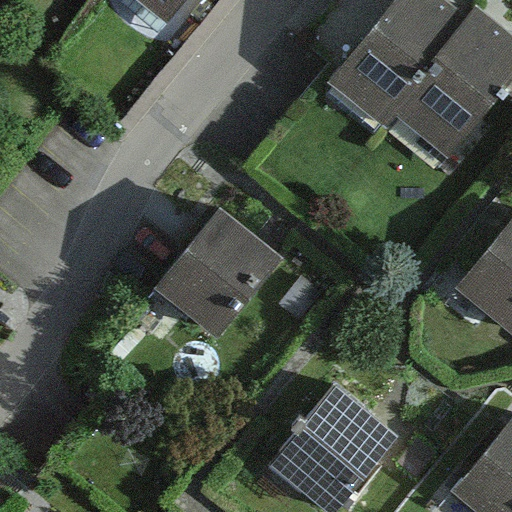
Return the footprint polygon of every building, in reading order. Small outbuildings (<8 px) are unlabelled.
[(138,0),(175,27),(195,0),(138,0)] [(374,131),(389,112),(464,16),(444,0),(383,0),(317,86),(374,131)] [(511,36),(472,6),(464,16),(389,112),(445,156),(511,70),(511,36)] [(282,265),(217,211),(153,287),(218,341),(282,265)] [(511,213),(451,288),(511,337),(511,213)] [(343,511),(402,442),(332,383),(262,468),(315,511),(343,511)] [(511,511),(511,421),(453,492),(476,511),(511,511)]
